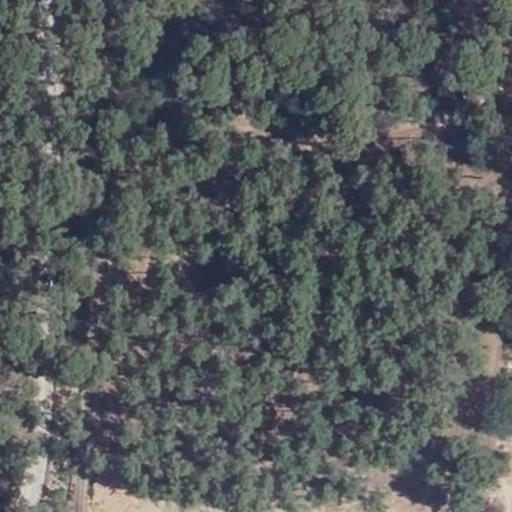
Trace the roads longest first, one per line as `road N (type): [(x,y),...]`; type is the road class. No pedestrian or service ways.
road 1 (unclassified): [(511,93),(464,92),(333,156),(205,127),(145,158),(68,228)]
road 2 (unclassified): [(68,228),(33,298),(19,366),(33,420),(23,511)]
road 3 (unclassified): [(51,0),(50,141),(69,175),(68,228)]
